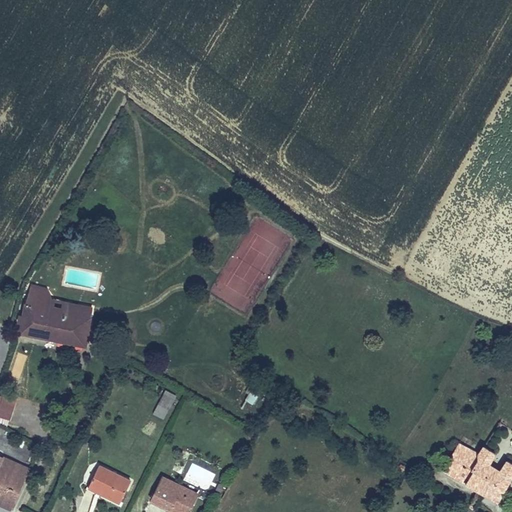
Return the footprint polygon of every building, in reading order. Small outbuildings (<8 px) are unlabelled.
[(53,298),(47,286),(24,281),(14,332),(87,347),(93,307),(53,298)] [(152,414),(164,419),(176,394),(164,388),(152,414)] [(254,403),(259,393),(253,389),(247,400),(254,403)] [(18,398),(0,392),(0,416),(12,421),(18,398)] [(459,441),(440,471),(499,502),(511,479),(511,460),(507,458),(500,467),(492,462),(497,452),(483,443),(478,451),(459,441)] [(0,503),(12,509),(31,468),(0,454),(0,503)] [(120,502),(132,480),(99,463),(87,486),(120,502)] [(149,501),(168,511),(174,503),(189,511),(199,492),(164,475),(149,501)] [(188,511),(189,511),(174,503),(168,511),(188,511)]
